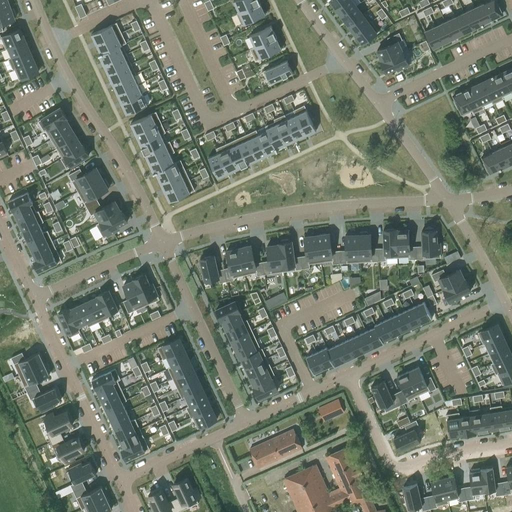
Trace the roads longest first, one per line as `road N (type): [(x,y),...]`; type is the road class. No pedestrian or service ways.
road 1 (residential): [(160,241),(301,209),(449,201)]
road 2 (residential): [(51,42),(160,241)]
road 3 (residential): [(348,372),(392,466),(511,442)]
road 4 (residential): [(348,372),(504,298)]
road 5 (residential): [(150,0),(207,123),(233,111)]
road 6 (residential): [(378,103),(511,38)]
road 7 (residential): [(120,482),(246,421)]
road 8 (residential): [(192,309),(66,365)]
road 9 (residential): [(37,294),(160,241)]
road 10 (residential): [(66,365),(120,482)]
road 11 (residential): [(192,309),(246,421)]
road 12 (residential): [(233,111),(180,0)]
road 13 (residential): [(378,103),(449,201)]
road 14 (residential): [(343,61),(233,111)]
